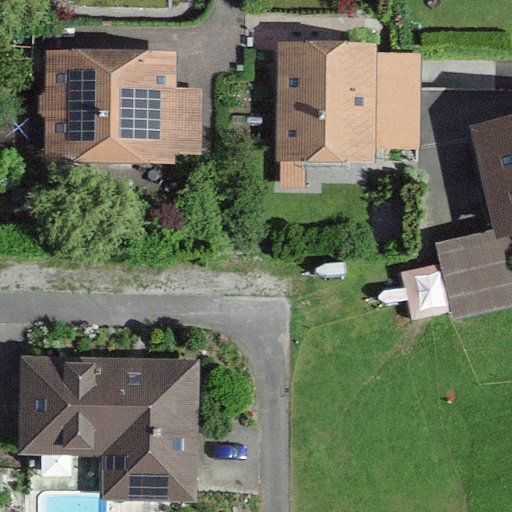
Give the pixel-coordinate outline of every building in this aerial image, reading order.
[(287,52),(286,154),(367,156),(368,53),(287,52)] [(54,123),(53,152),(166,153),(167,61),(54,60),(54,89),(44,99),(44,113),(54,123)] [(511,129),(479,137),(499,224),(511,221),(511,129)] [(447,251),(460,310),(511,297),(511,265),(506,237),(447,251)] [(130,448),(129,492),(187,493),(189,370),(29,367),(27,446),(130,448)]
